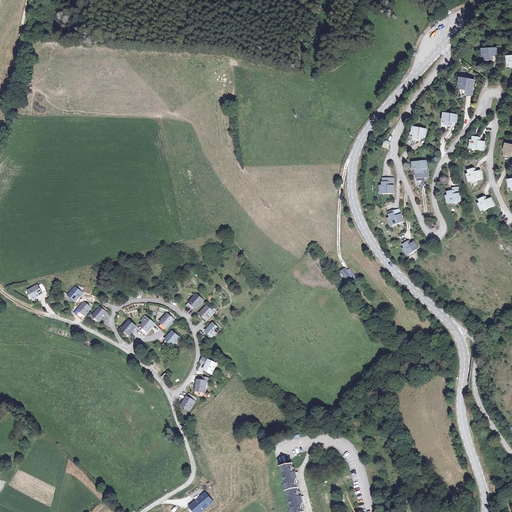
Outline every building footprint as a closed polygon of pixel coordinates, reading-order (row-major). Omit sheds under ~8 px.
[(484,49),(484,61),(493,61),(493,57),(496,57),(496,49),(484,49)] [(462,78),(459,90),(466,91),(466,95),(470,95),(473,80),(462,78)] [(446,112),(443,125),(450,126),(451,122),(455,123),(456,115),(446,112)] [(416,125),(414,137),(419,139),(420,135),(426,136),(428,128),(416,125)] [(474,137),(472,149),(484,150),(485,143),(479,143),(479,137),(474,137)] [(427,160),(415,161),(416,179),(424,178),(424,176),(424,175),(428,175),(428,168),(427,168),(427,160)] [(467,170),(470,181),(481,179),(479,170),(474,171),(473,169),(467,170)] [(380,182),(381,194),(391,194),(391,177),(381,177),(381,182),(380,182)] [(448,190),(450,202),(462,200),(461,192),(456,193),(456,189),(448,190)] [(478,199),(483,211),(493,206),(490,198),(484,200),(483,197),(478,199)] [(389,215),(392,226),(402,223),(398,208),(391,210),(392,214),(389,215)] [(402,245),(407,256),(417,250),(414,243),(410,245),(408,241),(402,245)] [(338,270),(347,285),(357,278),(352,270),(348,272),(344,266),(338,270)] [(92,273),(91,277),(98,279),(100,273),(92,271),(92,273)] [(76,282),(68,293),(76,298),(83,288),(90,290),(92,284),(85,282),(84,284),(76,282)] [(44,291),(39,283),(27,291),(31,299),(44,291)] [(195,295),(190,302),(196,307),(202,300),(195,295)] [(91,309),(85,303),(79,310),(84,316),(91,309)] [(213,311),(207,306),(201,313),(207,318),(213,311)] [(101,321),(107,313),(100,308),(94,316),(101,321)] [(174,320),(168,314),(161,321),(165,327),(174,320)] [(143,321),(141,325),(139,327),(142,329),(141,329),(146,333),(148,331),(148,330),(154,322),(144,315),(141,319),(143,321)] [(122,329),(129,333),(135,324),(128,320),(122,329)] [(216,321),(213,324),(219,330),(222,328),(216,321)] [(219,330),(213,324),(205,331),(212,337),(219,330)] [(172,344),(174,342),(178,337),(173,332),(166,339),(168,341),(172,344)] [(211,371),(215,363),(209,360),(204,368),(208,369),(211,371)] [(204,392),(206,383),(202,382),(198,381),(195,390),(204,392)] [(196,399),(189,394),(180,405),(187,410),(196,399)] [(293,462),(281,465),(292,511),(305,511),(303,502),(305,502),(304,494),(301,495),(298,479),(300,478),(299,471),(296,471),(293,462)] [(201,511),(213,503),(205,493),(189,506),(194,511),(201,511)]
